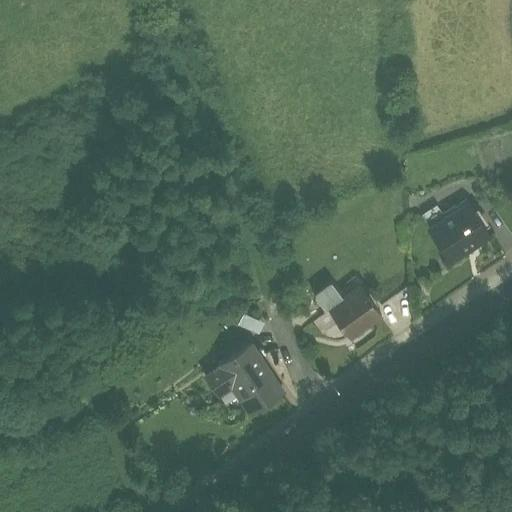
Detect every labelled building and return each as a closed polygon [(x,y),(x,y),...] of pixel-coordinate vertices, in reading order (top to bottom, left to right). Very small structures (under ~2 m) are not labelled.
[(492,175),(511,173),(511,150),(491,152),(492,175)] [(420,228),(452,276),(495,249),(470,210),(444,227),(437,217),(420,228)] [(312,310),(325,325),(343,310),(330,295),(312,310)] [(351,355),(383,328),(358,298),(343,310),(325,325),(328,328),(337,340),(351,355)] [(264,338),(243,327),(236,339),(257,350),(264,338)] [(337,340),(328,328),(315,340),(324,351),(337,340)] [(284,407),(254,353),(202,383),(217,409),(231,401),(247,428),(284,407)]
